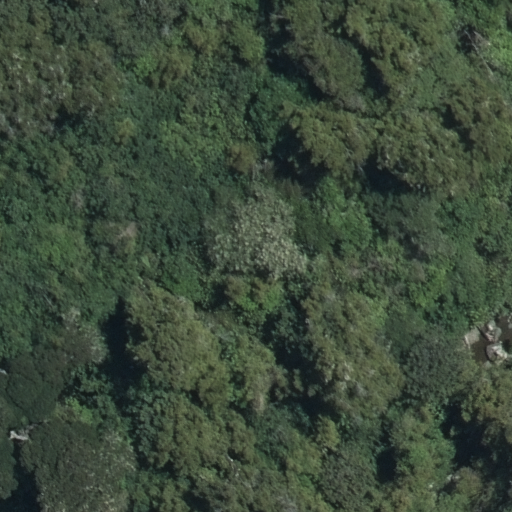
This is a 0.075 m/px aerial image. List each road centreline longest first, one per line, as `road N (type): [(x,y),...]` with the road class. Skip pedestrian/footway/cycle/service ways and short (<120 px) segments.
road 1 (track): [(0,455),(242,307),(395,273)]
road 2 (track): [(232,511),(328,338),(450,228),(511,201)]
